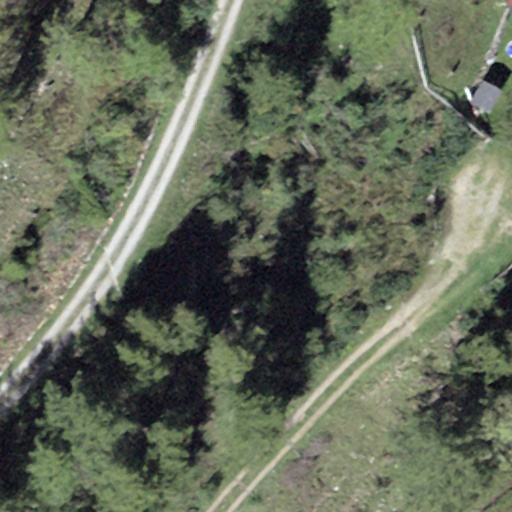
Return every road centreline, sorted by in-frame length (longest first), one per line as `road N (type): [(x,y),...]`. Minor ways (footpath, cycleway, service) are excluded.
road 1 (track): [(215,511),(478,227),(511,133)]
road 2 (track): [(0,392),(86,312),(192,119),(231,0)]
